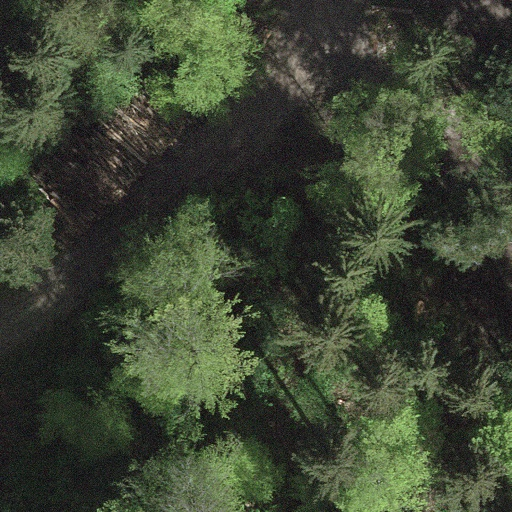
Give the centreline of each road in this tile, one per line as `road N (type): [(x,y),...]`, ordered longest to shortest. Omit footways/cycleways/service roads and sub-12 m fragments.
road 1 (track): [(333,0),(304,55),(261,108),(75,278),(0,326)]
road 2 (track): [(304,55),(389,96),(511,257)]
